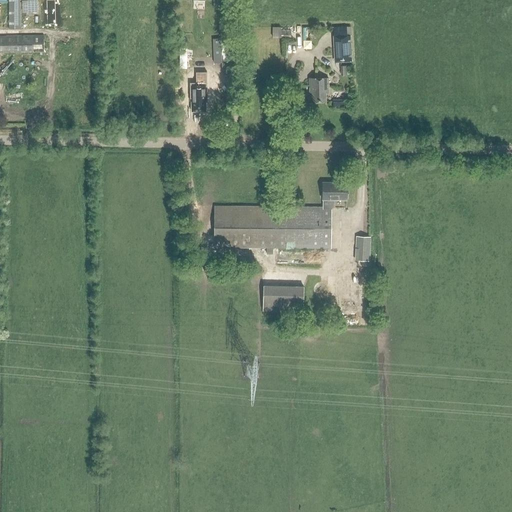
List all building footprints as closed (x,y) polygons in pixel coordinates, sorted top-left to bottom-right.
[(8,0),(9,29),(20,29),(20,0),(8,0)] [(37,0),(22,1),(22,12),(37,12),(37,0)] [(283,36),(282,26),(273,27),(274,37),(283,36)] [(334,36),(333,37),(334,63),(352,62),(350,36),(351,36),(350,27),(333,28),(334,36)] [(181,67),(190,67),(190,49),(180,49),(181,67)] [(328,78),(309,79),(309,93),(312,93),(312,102),(326,102),(325,93),(328,93),(328,78)] [(222,82),(212,82),(212,102),(222,102),(222,82)] [(205,111),(205,86),(190,86),(190,99),(183,99),(183,104),(191,104),(191,111),(205,111)] [(346,201),(346,183),(322,183),(322,201),(322,208),(214,206),(213,247),(330,249),(331,209),(333,209),(333,200),(346,201)] [(370,237),(356,237),(355,261),(369,261),(370,237)] [(353,280),(353,307),(366,306),(366,280),(353,280)] [(309,295),(329,294),(329,283),(309,284),(309,295)] [(263,284),(262,310),(290,310),(303,310),(303,284),(263,284)]
